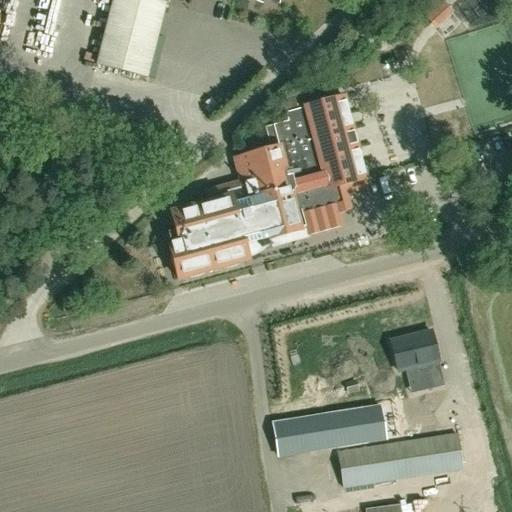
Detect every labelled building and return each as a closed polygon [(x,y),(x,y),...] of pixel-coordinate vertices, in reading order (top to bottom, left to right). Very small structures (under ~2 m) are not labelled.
[(115,0),(99,66),(148,78),(166,5),(147,0),(115,0)] [(207,0),(205,16),(232,20),(234,1),(227,0),(207,0)] [(452,11),(442,0),(434,0),(420,13),(434,28),(452,11)] [(91,48),(102,50),(107,26),(96,24),(91,48)] [(211,203),(201,205),(196,205),(190,205),(185,207),(180,209),(175,212),(171,213),(176,230),(167,233),(170,244),(169,245),(172,256),(171,259),(172,261),(172,264),(173,266),(175,268),(178,279),(184,277),(189,278),(194,277),(200,276),(204,274),(209,271),(218,268),(222,268),(230,268),(238,266),(245,262),(249,260),(273,246),(271,239),(307,229),(308,235),(342,225),(339,210),(350,204),(345,185),(365,179),(344,96),(305,106),(306,107),(286,113),(288,121),(273,125),(279,147),(242,157),(248,181),(208,192),(211,203)] [(418,367),(438,362),(431,332),(390,342),(398,372),(406,370),(410,387),(422,384),(418,367)] [(279,456),(385,440),(381,408),(275,424),(279,456)] [(343,490),(463,472),(457,433),(337,451),(343,490)] [(489,448),(469,449),(471,478),(491,477),(489,448)]
